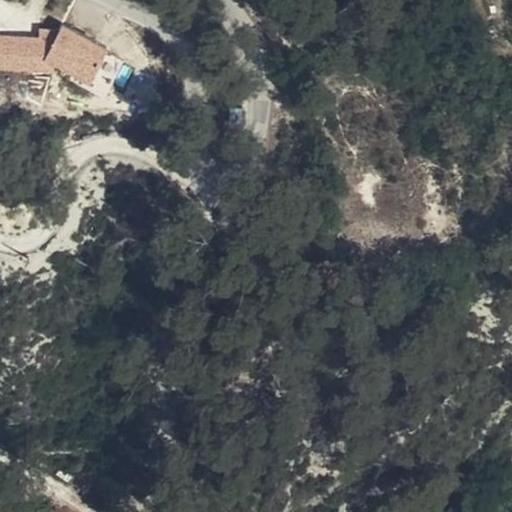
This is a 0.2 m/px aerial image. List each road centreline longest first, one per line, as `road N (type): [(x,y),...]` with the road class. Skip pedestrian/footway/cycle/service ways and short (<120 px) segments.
road 1 (unknown): [(511,425),(499,442),(481,444),(446,390),(345,335),(275,267),(185,222),(157,158)]
road 2 (unclassified): [(225,0),(266,54),(261,162),(235,193),(213,190),(202,168),(200,77),(178,37),(103,0)]
road 3 (unknown): [(319,138),(330,164),(369,198),(511,381)]
